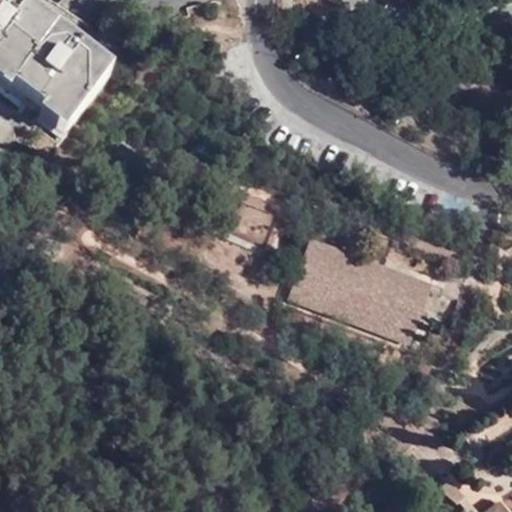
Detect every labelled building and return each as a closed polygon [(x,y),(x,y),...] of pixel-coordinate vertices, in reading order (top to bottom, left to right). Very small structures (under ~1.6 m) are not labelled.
[(0,0),(0,89),(59,136),(100,86),(75,67),(78,62),(65,51),(61,55),(17,20),(20,14),(6,4),(3,8),(0,6),(0,0)] [(184,17),(202,13),(200,5),(182,9),(184,17)] [(305,248),(425,295),(428,289),(308,240),(305,248)] [(287,294),(407,341),(425,295),(305,248),(287,294)] [(404,348),(407,341),(287,294),(284,300),(404,348)] [(465,511),(464,511),(504,511),(500,504),(494,507),(487,497),(472,507),(466,498),(459,502),(465,511)]
